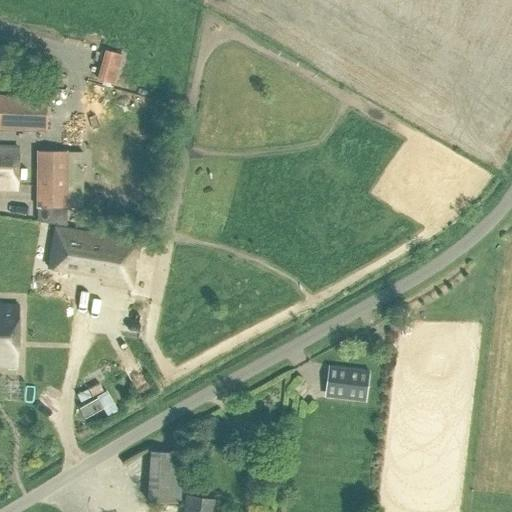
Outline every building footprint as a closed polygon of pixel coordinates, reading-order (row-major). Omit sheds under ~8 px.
[(98,80),(115,85),(123,56),(106,51),(98,80)] [(0,131),(45,134),(47,97),(0,95),(0,131)] [(19,146),(4,145),(4,147),(0,147),(0,187),(18,189),(19,146)] [(36,219),(67,225),(67,152),(36,151),(36,219)] [(57,240),(51,270),(59,272),(104,280),(103,285),(116,288),(133,291),(142,246),(59,230),(57,240)] [(0,348),(19,348),(19,304),(0,303),(0,348)] [(32,321),(32,355),(41,355),(40,372),(65,373),(67,321),(32,321)] [(407,346),(426,348),(429,325),(410,322),(407,346)] [(365,403),(369,369),(328,364),(324,398),(365,403)] [(84,421),(105,409),(99,399),(79,411),(84,421)] [(151,451),(148,502),(182,504),(185,452),(151,451)] [(215,511),(217,499),(187,495),(185,511),(215,511)]
